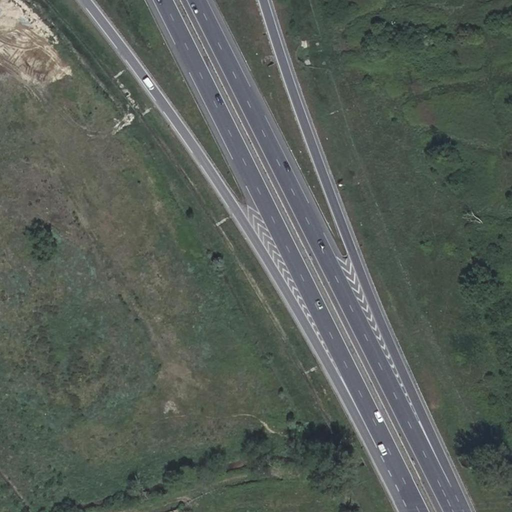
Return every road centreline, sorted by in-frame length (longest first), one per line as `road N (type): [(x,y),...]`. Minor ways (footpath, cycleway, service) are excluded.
road 1 (motorway): [(83,0),(247,226),(413,511)]
road 2 (motorway): [(456,511),(198,0)]
road 3 (motorway): [(164,0),(420,511)]
road 4 (motorway): [(461,511),(261,0)]
